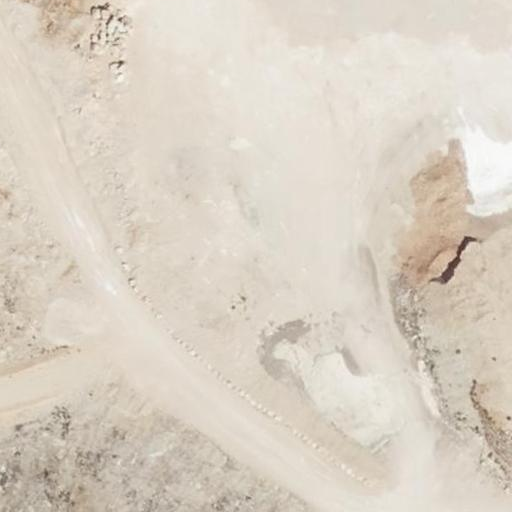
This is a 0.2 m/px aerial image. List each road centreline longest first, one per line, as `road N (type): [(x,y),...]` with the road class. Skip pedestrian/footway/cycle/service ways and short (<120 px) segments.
road 1 (track): [(159,0),(284,114),(366,302),(424,476),(422,511)]
road 2 (track): [(375,511),(237,410),(150,326),(61,224),(0,86)]
road 3 (track): [(284,114),(511,83)]
